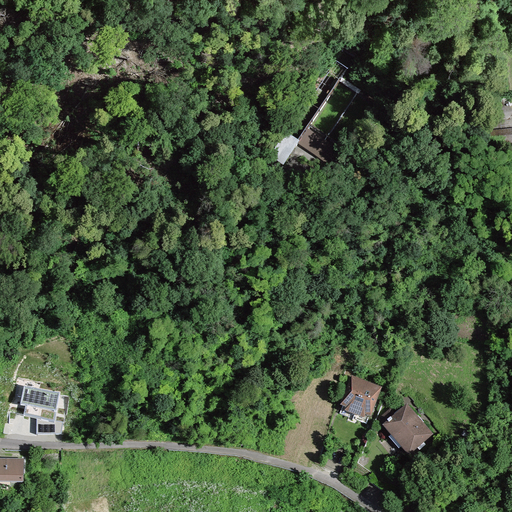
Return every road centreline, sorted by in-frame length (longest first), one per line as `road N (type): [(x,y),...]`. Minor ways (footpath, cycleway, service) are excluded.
road 1 (residential): [(0,441),(232,449),(320,471),(386,511)]
road 2 (track): [(511,113),(370,158),(263,168)]
